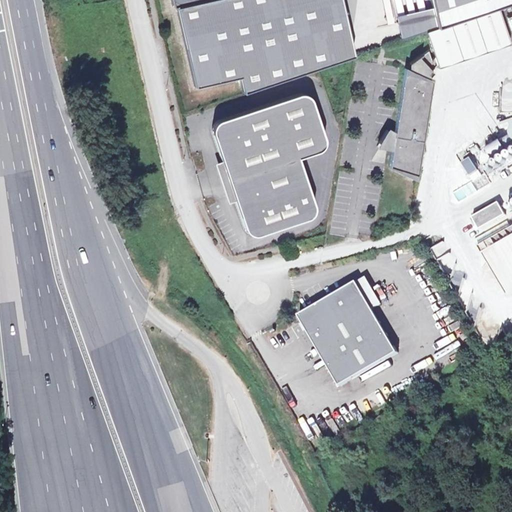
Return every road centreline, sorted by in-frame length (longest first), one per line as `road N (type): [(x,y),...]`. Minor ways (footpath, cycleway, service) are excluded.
road 1 (motorway): [(180,511),(88,270),(21,0)]
road 2 (motorway): [(0,118),(75,511)]
road 3 (unknown): [(217,367),(209,499)]
